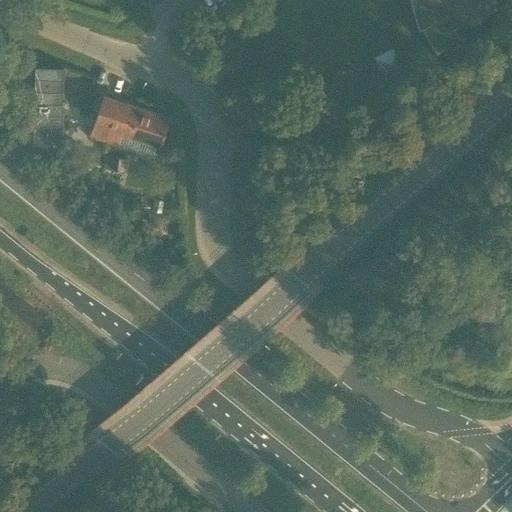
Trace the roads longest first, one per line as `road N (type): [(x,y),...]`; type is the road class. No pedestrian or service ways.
road 1 (tertiary): [(29,511),(511,87)]
road 2 (unclassified): [(511,466),(468,431),(378,392),(221,257),(201,128),(184,84),(153,76)]
road 3 (primary): [(418,511),(0,166)]
road 4 (primary): [(0,239),(335,511)]
road 5 (residential): [(244,511),(110,394),(35,371),(0,378)]
road 6 (unclassified): [(153,76),(0,4)]
